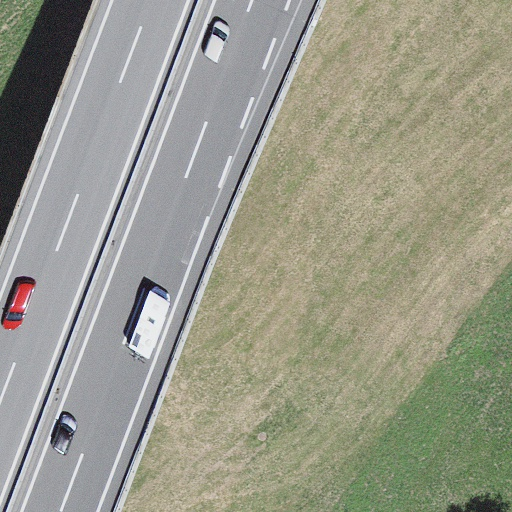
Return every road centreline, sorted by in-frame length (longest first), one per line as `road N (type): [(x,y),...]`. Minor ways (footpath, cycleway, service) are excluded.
road 1 (motorway): [(60,511),(253,0)]
road 2 (motorway): [(150,0),(0,398)]
